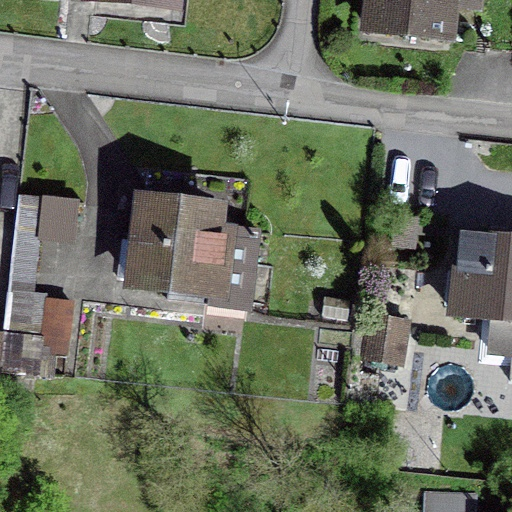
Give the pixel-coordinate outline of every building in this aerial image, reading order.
[(88,0),(88,2),(168,11),(169,0),(88,0)] [(369,0),(366,32),(443,41),(446,11),(476,14),(477,0),(369,0)] [(213,214),(139,206),(130,286),(166,290),(165,304),(245,312),(255,236),(223,232),(222,242),(210,240),(213,214)] [(511,243),(460,238),(452,318),(501,323),(501,315),(511,316),(511,243)] [(358,375),(392,382),(394,366),(397,367),(404,325),(367,319),(358,375)]
